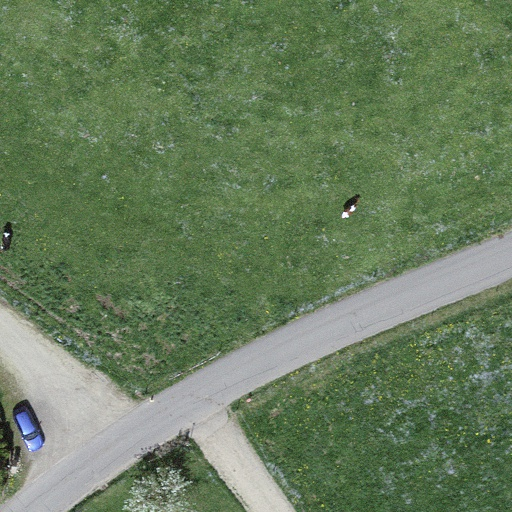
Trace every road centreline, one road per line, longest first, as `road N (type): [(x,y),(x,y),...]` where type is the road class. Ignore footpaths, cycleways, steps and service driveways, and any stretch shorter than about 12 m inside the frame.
road 1 (unclassified): [(511,253),(265,357),(189,398),(28,511)]
road 2 (track): [(273,511),(189,398)]
